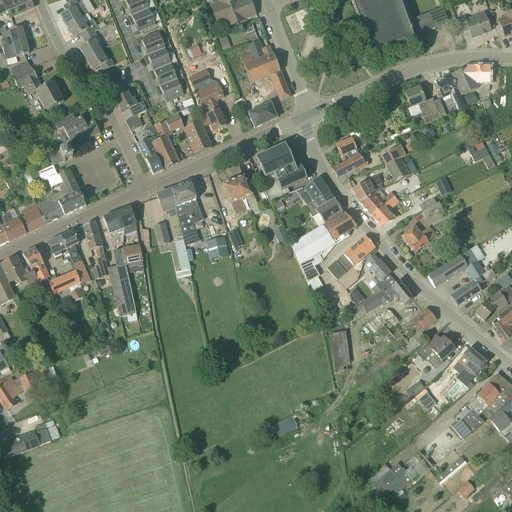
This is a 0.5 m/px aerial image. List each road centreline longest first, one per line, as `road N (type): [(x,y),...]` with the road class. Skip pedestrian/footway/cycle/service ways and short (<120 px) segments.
road 1 (unclassified): [(511,364),(418,286),(365,228),(297,119)]
road 2 (tertiary): [(309,113),(427,63),(511,57)]
road 3 (tertiary): [(143,190),(297,119)]
road 4 (tertiary): [(0,256),(143,190)]
